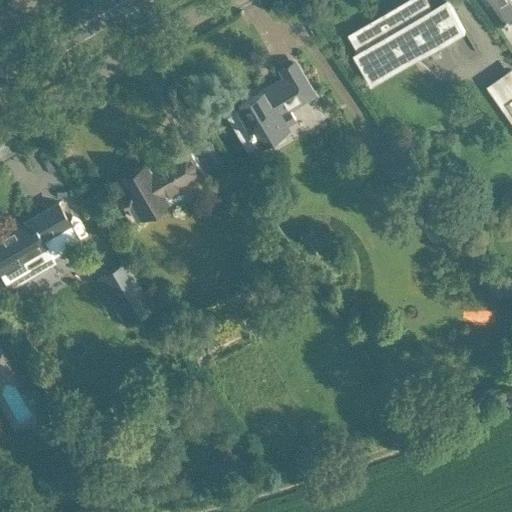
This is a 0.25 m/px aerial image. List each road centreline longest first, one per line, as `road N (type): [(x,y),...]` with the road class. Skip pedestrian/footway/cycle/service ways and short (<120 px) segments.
road 1 (track): [(511,403),(404,455),(236,511)]
road 2 (residential): [(0,132),(227,0)]
road 3 (secondary): [(0,75),(130,0)]
